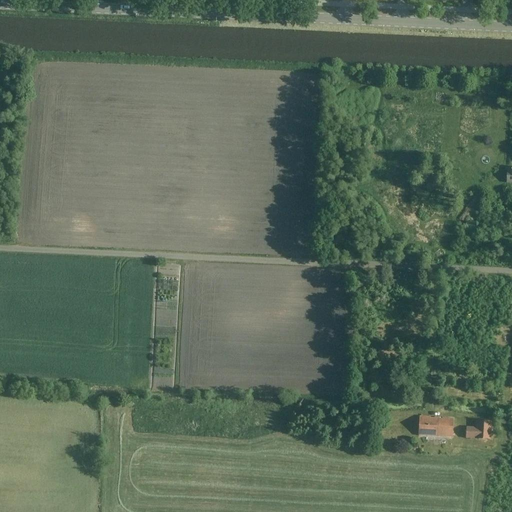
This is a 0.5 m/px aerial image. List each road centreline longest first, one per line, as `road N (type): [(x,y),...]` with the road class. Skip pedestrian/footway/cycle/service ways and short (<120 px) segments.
road 1 (unclassified): [(511,271),(0,247)]
road 2 (tertiary): [(511,26),(0,4)]
